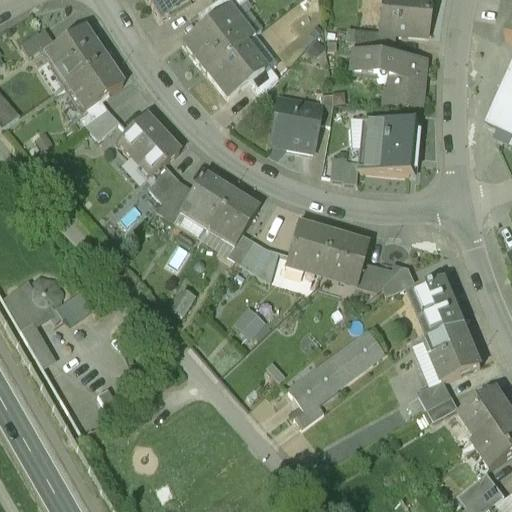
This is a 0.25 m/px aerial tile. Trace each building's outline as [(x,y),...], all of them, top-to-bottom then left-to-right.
[(144,0),(160,27),(183,14),(187,12),(186,9),(180,0),(144,0)] [(206,0),(202,0),(186,9),(187,12),(183,14),(189,25),(199,18),(211,10),(206,0)] [(199,18),(205,28),(207,31),(228,15),(230,17),(250,2),(248,0),(226,0),(211,10),(199,18)] [(430,3),(396,0),(380,0),(377,38),(377,39),(394,41),(427,43),(430,3)] [(182,47),(206,78),(242,50),(250,43),(230,17),(228,15),(207,31),(205,28),(182,47)] [(44,60),(64,90),(103,64),(83,34),(44,60)] [(344,47),(354,48),(393,51),(394,41),(377,39),(377,38),(345,35),(344,47)] [(52,50),(43,37),(21,52),(29,65),(52,50)] [(354,48),(353,60),(395,64),(396,51),(393,51),(354,48)] [(262,76),(242,50),(206,78),(227,105),(248,89),(263,77),(262,76)] [(395,64),(353,60),(351,78),(390,81),(388,104),(421,106),(424,66),(395,64)] [(122,92),(103,64),(64,90),(84,119),(93,113),(92,112),(98,107),(122,92)] [(263,77),(248,89),(260,103),(278,84),(267,70),(262,76),(263,77)] [(511,70),(486,128),(511,139),(511,138),(511,70)] [(317,101),(319,113),(317,123),(330,125),(332,111),(331,100),(317,101)] [(0,101),(0,134),(1,135),(18,122),(0,101)] [(79,123),(84,132),(106,117),(98,107),(92,112),(93,113),(79,123)] [(295,111),(276,108),(270,148),(285,151),(285,154),(311,159),(317,123),(319,113),(296,109),(295,111)] [(106,117),(84,132),(99,146),(117,129),(106,117)] [(117,149),(131,163),(158,138),(144,124),(117,149)] [(419,130),(361,125),(357,168),(357,176),(408,180),(410,161),(416,162),(419,130)] [(177,159),(158,138),(131,163),(150,184),(177,159)] [(357,176),(357,168),(345,167),(345,164),(331,163),(329,185),(342,186),(342,188),(356,190),(357,176)] [(161,209),(178,188),(167,177),(148,195),(161,209)] [(182,215),(209,232),(230,199),(202,181),(192,198),(181,214),(182,215)] [(181,214),(192,198),(178,188),(161,209),(154,218),(173,230),(182,215),(181,214)] [(257,216),(230,199),(209,232),(222,241),(219,245),(233,253),(257,216)] [(318,283),(330,241),(295,231),(283,274),(318,283)] [(330,241),(318,283),(355,294),(362,270),(367,251),(330,241)] [(225,265),(238,273),(252,250),(241,242),(225,265)] [(277,260),(252,250),(238,273),(268,291),(277,260)] [(362,270),(355,294),(375,299),(381,293),(403,273),(392,270),(390,277),(362,270)] [(403,273),(381,293),(386,304),(416,291),(409,275),(403,273)] [(39,282),(3,307),(20,338),(49,321),(53,329),(64,323),(58,314),(63,298),(55,285),(39,282)] [(443,284),(409,298),(429,345),(463,331),(443,284)] [(168,316),(180,323),(193,303),(181,296),(168,316)] [(90,316),(79,300),(58,314),(69,330),(90,316)] [(267,332),(247,312),(232,329),(252,348),(267,332)] [(444,388),(480,373),(463,331),(429,345),(425,347),(442,387),(442,389),(444,388)] [(368,338),(288,398),(303,418),(294,426),(301,435),(323,419),(316,409),(383,359),(368,338)] [(38,345),(28,350),(41,373),(50,368),(38,345)] [(442,389),(442,387),(416,398),(426,417),(451,403),(452,403),(444,388),(442,389)] [(459,418),(477,444),(511,420),(511,417),(496,393),(459,418)] [(107,396),(97,401),(110,426),(121,420),(107,396)] [(451,403),(426,417),(432,427),(457,414),(451,403)] [(511,459),(511,420),(477,444),(472,447),(490,474),(511,459)] [(468,511),(496,490),(487,479),(457,503),(464,511),(468,511)] [(468,511),(490,511),(504,501),(496,490),(468,511)]
